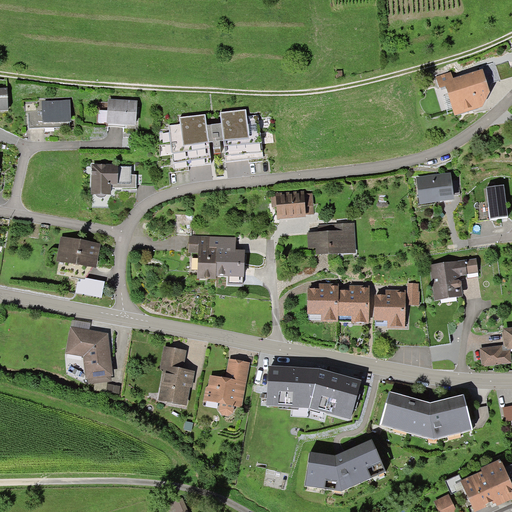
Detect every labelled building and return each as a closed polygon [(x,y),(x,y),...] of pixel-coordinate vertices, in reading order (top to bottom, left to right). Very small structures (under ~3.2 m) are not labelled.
[(511,70),(508,60),(496,65),(502,81),(511,76),(511,70)] [(451,72),(436,77),(440,89),(446,87),(455,117),(480,109),(483,108),(490,94),(483,70),(453,79),(451,72)] [(0,89),(0,112),(9,112),(8,89),(0,89)] [(109,100),(107,125),(136,126),(137,112),(138,101),(109,100)] [(42,111),(43,125),(71,124),(70,101),(42,102),(42,111)] [(246,110),(221,113),(222,125),(224,143),(226,162),(263,158),(258,115),(247,116),(246,110)] [(207,127),(205,115),(180,118),(180,125),(169,126),(174,169),(211,165),(208,145),(207,127)] [(222,125),(207,127),(208,145),(213,144),(214,155),(221,154),(220,144),(224,143),(222,125)] [(118,167),(118,166),(92,165),(91,195),(111,195),(111,188),(113,189),(136,189),(137,175),(131,175),(131,167),(118,167)] [(416,178),(420,206),(455,202),(454,196),(460,195),(458,180),(452,181),(451,173),(439,175),(416,178)] [(486,189),(490,221),(504,219),(508,218),(504,186),(486,189)] [(277,207),(278,221),(306,218),(306,215),(304,194),(304,192),(276,194),(276,197),(276,202),(277,207)] [(313,194),(304,194),(306,215),(315,214),(313,194)] [(320,225),(320,232),(308,233),(309,249),(316,249),(316,255),(341,254),(356,253),(355,223),(320,225)] [(216,280),(216,277),(217,237),(189,236),(189,246),(189,253),(198,253),(197,280),(216,280)] [(61,237),(56,262),(96,269),(101,244),(84,241),(61,237)] [(217,237),(216,277),(244,278),(245,250),(236,250),(236,248),(236,237),(217,237)] [(477,259),(430,266),(435,301),(463,296),(460,276),(467,276),(467,275),(478,273),(477,259)] [(105,282),(86,279),(85,280),(82,279),(81,282),(78,282),(75,293),(102,298),(105,282)] [(324,284),(320,284),(319,290),(308,289),(307,315),(321,315),(321,322),(338,323),(339,317),(339,291),(339,284),(324,284)] [(408,284),(407,306),(420,306),(420,292),(419,292),(419,284),(408,284)] [(350,291),(339,291),(339,317),(351,317),(351,324),(370,325),(370,286),(353,286),(350,286),(350,291)] [(386,296),(375,296),(374,322),(388,322),(388,328),(405,329),(406,291),(389,290),(386,290),(386,296)] [(72,320),(71,327),(90,330),(91,324),(72,320)] [(90,330),(71,327),(65,354),(83,357),(86,380),(88,380),(89,384),(112,382),(112,377),(113,377),(110,344),(109,334),(90,330)] [(511,328),(503,330),(504,345),(505,351),(510,350),(511,349),(511,328)] [(511,363),(510,350),(505,351),(504,345),(480,349),(482,367),(511,363)] [(187,351),(164,347),(160,370),(163,370),(164,366),(183,370),(187,351)] [(251,363),(229,359),(225,379),(210,376),(208,387),(206,388),(203,401),(221,404),(219,411),(223,416),(229,417),(233,413),(235,407),(242,408),(251,363)] [(193,382),(195,372),(183,370),(164,366),(163,370),(158,401),(187,406),(190,388),(192,388),(193,382)] [(309,411),(320,371),(296,369),(269,368),(266,408),(309,411)] [(332,374),(320,371),(309,411),(350,422),(361,382),(332,374)] [(120,386),(108,384),(106,392),(119,394),(120,386)] [(430,405),(390,394),(381,427),(434,442),(473,432),(464,397),(437,404),(430,405)] [(511,420),(511,406),(502,408),(505,422),(511,420)] [(194,423),(186,422),(184,430),(192,432),(194,423)] [(386,474),(372,441),(342,454),(336,457),(310,453),(305,488),(342,493),(386,474)] [(504,468),(501,460),(481,470),(482,473),(461,483),(474,511),(478,511),(487,508),(486,506),(490,504),(493,503),(494,505),(496,504),(497,507),(511,500),(511,485),(504,468)] [(434,502),(438,511),(456,511),(449,495),(434,502)] [(188,511),(183,498),(162,507),(164,511),(188,511)]
